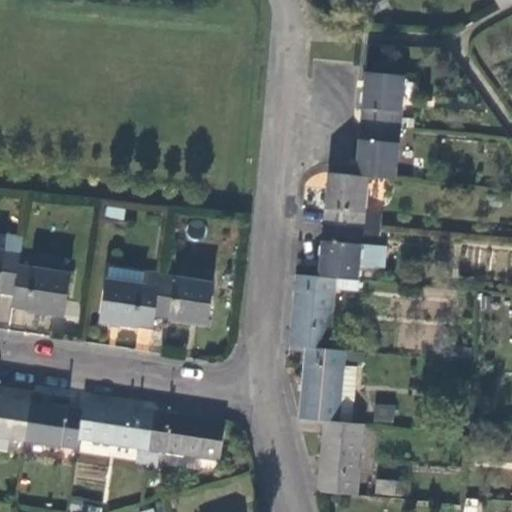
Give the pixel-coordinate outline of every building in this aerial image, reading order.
[(511,1),(511,0),(494,0),(499,9),(511,1)] [(400,128),(405,76),(364,73),(359,124),(400,128)] [(395,180),(400,128),(359,124),(354,176),(368,177),(395,180)] [(364,214),(368,177),(354,176),(327,174),(322,225),(363,229),(364,214)] [(363,229),(378,231),(379,215),(364,214),(363,229)] [(361,245),(363,229),(322,225),(318,277),(335,279),(358,281),(359,266),(384,269),(387,248),(376,246),(361,245)] [(378,231),(363,229),(361,245),(376,246),(378,231)] [(23,237),(6,234),(4,250),(20,252),(23,237)] [(0,292),(14,294),(18,266),(20,252),(4,250),(0,249),(0,292)] [(14,294),(12,308),(64,316),(70,274),(18,266),(14,294)] [(146,272),(109,267),(107,279),(144,285),(146,272)] [(144,285),(107,279),(101,322),(153,330),(155,316),(161,275),(146,272),(144,285)] [(214,282),(162,274),(161,275),(155,316),(208,324),(214,282)] [(334,290),(335,279),(318,277),(295,275),(288,346),(305,348),(329,350),(334,290)] [(358,281),(335,279),(334,290),(357,292),(358,281)] [(344,366),(345,352),(329,350),(305,348),(298,419),(323,421),(338,423),(344,366)] [(344,366),(338,423),(350,424),(356,368),(344,366)] [(32,402),(0,397),(0,437),(25,442),(32,402)] [(155,411),(84,400),(83,410),(78,440),(149,451),(155,411)] [(83,410),(32,402),(25,442),(77,450),(78,440),(83,410)] [(373,421),(393,422),(393,404),(374,404),(373,421)] [(225,422),(155,411),(149,451),(146,471),(156,472),(159,452),(219,462),(225,422)] [(357,496),(363,425),(350,424),(338,423),(323,421),(317,493),(357,496)] [(374,498),(401,500),(403,483),(376,481),(374,498)]
